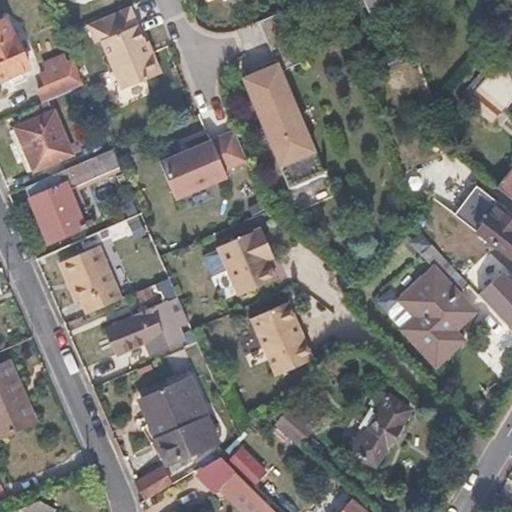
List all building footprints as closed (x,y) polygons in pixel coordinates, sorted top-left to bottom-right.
[(393,0),(373,0),(385,27),(402,20),(393,0)] [(96,44),(101,42),(123,91),(161,74),(152,53),(150,54),(145,44),(129,8),(88,25),(96,44)] [(263,68),(243,77),(289,187),(324,172),(281,70),(308,59),(286,8),(259,19),(275,57),(277,62),(263,68)] [(0,80),(29,67),(15,34),(13,35),(5,19),(0,21),(0,80)] [(72,58),(68,49),(42,60),(47,69),(72,58)] [(277,62),(275,57),(261,63),(263,68),(277,62)] [(47,69),(42,71),(48,85),(41,88),(46,101),(49,100),(83,85),(72,58),(47,69)] [(511,99),(511,75),(506,61),(468,108),(491,125),(505,108),(511,99)] [(24,125),(15,128),(34,172),(73,155),(49,100),(46,101),(19,113),(24,125)] [(510,111),(505,108),(491,125),(496,128),(510,111)] [(247,161),(235,131),(160,162),(175,198),(227,177),(224,170),(247,161)] [(113,147),(24,187),(48,240),(82,225),(67,190),(121,166),(113,149),(113,147)] [(511,175),(501,189),(511,198),(511,175)] [(511,213),(487,194),(463,222),(511,260),(511,213)] [(261,228),(217,246),(226,267),(238,295),(274,280),(266,260),(263,252),(270,249),(261,228)] [(429,268),(402,295),(418,312),(400,329),(434,365),(465,337),(452,324),(470,305),(460,293),(469,284),(431,244),(419,257),(429,268)] [(98,245),(59,262),(76,301),(81,299),(87,313),(121,298),(98,245)] [(226,267),(217,246),(204,252),(212,272),(226,267)] [(270,249),(263,252),(266,260),(273,257),(270,249)] [(511,327),(511,280),(506,274),(482,297),(511,327)] [(134,312),(135,314),(107,326),(117,351),(145,339),(150,352),(183,338),(178,326),(189,322),(170,277),(158,282),(162,292),(165,299),(134,312)] [(158,282),(137,291),(141,301),(162,292),(158,282)] [(287,303),(251,319),(276,376),(312,359),(287,303)] [(10,361),(0,365),(0,436),(36,421),(10,361)] [(190,380),(142,400),(168,463),(217,442),(190,380)] [(411,408),(386,395),(352,453),(376,467),(411,408)] [(290,409),(279,422),(302,443),(314,430),(290,409)] [(220,487),(244,511),(278,511),(225,455),(197,474),(214,492),(220,487)] [(161,465),(136,482),(146,498),(171,481),(161,465)] [(0,504),(9,501),(2,486),(0,486),(0,504)] [(27,511),(28,511),(56,511),(58,509),(41,499),(27,511)]
